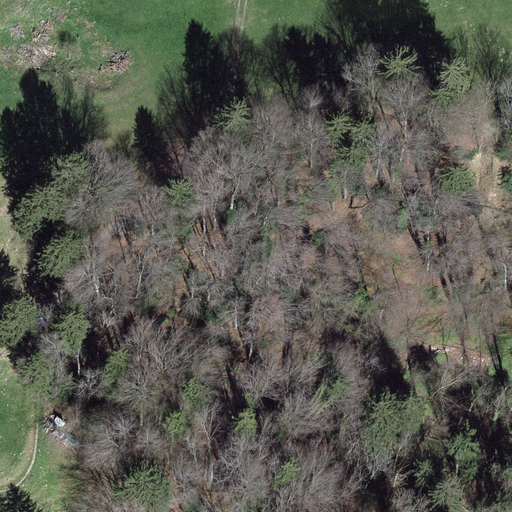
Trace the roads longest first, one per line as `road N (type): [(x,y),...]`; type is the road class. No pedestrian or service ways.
road 1 (track): [(152,202),(220,122),(238,69),(247,0)]
road 2 (track): [(0,350),(94,249),(152,202)]
